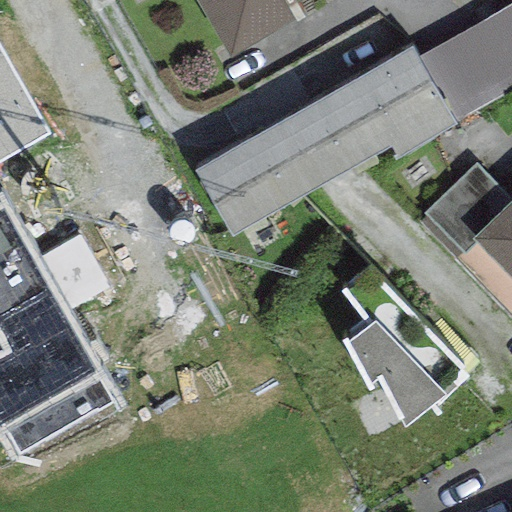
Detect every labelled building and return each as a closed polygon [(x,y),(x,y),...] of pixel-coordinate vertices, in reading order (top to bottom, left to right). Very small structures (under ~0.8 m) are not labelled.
[(194,0),(230,60),(308,14),(301,2),(304,0),(194,0)] [(511,3),(417,57),(455,122),(511,89),(511,3)] [(411,47),(194,172),(232,238),(392,147),(397,160),(456,125),(455,122),(417,57),(411,47)] [(0,51),(0,163),(49,136),(0,51)] [(473,240),(511,203),(475,165),(425,214),(464,254),(476,243),(473,240)] [(511,202),(511,203),(473,240),(476,243),(511,280),(511,202)] [(0,350),(0,351),(0,431),(5,428),(20,455),(115,401),(3,204),(0,206),(0,350)] [(372,265),(340,292),(367,328),(344,345),(367,393),(381,386),(404,428),(435,403),(438,408),(470,376),(372,265)]
